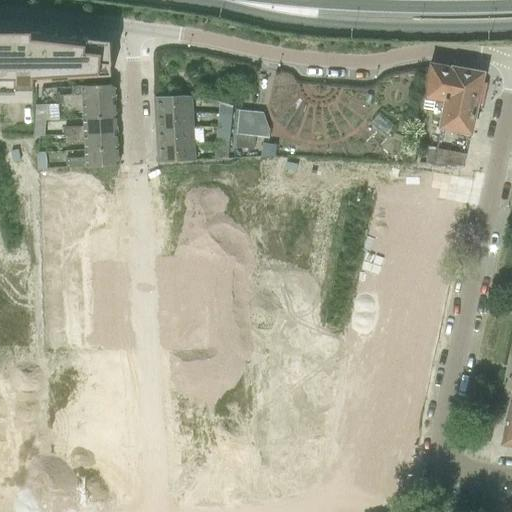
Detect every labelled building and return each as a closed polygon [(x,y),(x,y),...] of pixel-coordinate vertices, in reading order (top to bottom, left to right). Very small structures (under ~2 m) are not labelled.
[(0,91),(35,91),(35,81),(111,77),(111,66),(112,66),(111,42),(88,40),(88,39),(36,33),(0,33),(0,91)] [(427,84),(423,110),(432,111),(431,120),(442,122),(442,123),(443,123),(453,70),(445,69),(446,68),(442,68),(440,67),(436,66),(433,66),(429,65),(427,84)] [(442,123),(441,129),(471,134),(481,80),(478,80),(476,76),(477,73),(453,69),(453,70),(443,123),(442,123)] [(72,95),(62,95),(63,104),(83,103),(114,101),(113,85),(93,86),(83,87),(83,86),(81,86),(81,87),(72,87),(72,95)] [(155,98),(155,114),(191,113),(190,98),(188,98),(181,97),(169,97),(155,98)] [(83,103),(63,104),(63,113),(82,112),(83,119),(115,117),(114,101),(83,103)] [(232,107),(220,103),(218,118),(231,119),(232,107)] [(36,105),(35,121),(46,121),(49,121),(48,105),(36,105)] [(236,110),(234,134),(252,136),(255,112),(236,110)] [(155,114),(156,130),(192,128),(191,113),(155,114)] [(64,128),(64,136),(116,133),(115,117),(83,119),(83,127),(64,128)] [(231,119),(218,118),(217,132),(230,133),(231,119)] [(35,122),(34,138),(45,138),(46,121),(35,122)] [(156,130),(157,146),(193,144),(192,128),(156,130)] [(230,133),(217,132),(216,146),(228,147),(230,133)] [(84,143),(84,150),(117,148),(116,133),(64,136),(65,144),(84,143)] [(193,144),(157,146),(158,163),(194,161),(193,144)] [(262,144),(260,157),(274,156),(275,145),(262,144)] [(228,147),(216,146),(214,160),(227,159),(228,147)] [(85,159),(66,160),(66,169),(118,166),(117,165),(117,148),(84,150),(85,159)] [(434,166),(463,168),(466,154),(437,149),(434,166)] [(39,157),(37,157),(37,170),(46,169),(45,157),(39,157)] [(161,226),(156,226),(158,259),(194,257),(198,342),(163,344),(165,376),(171,376),(175,464),(179,464),(181,499),(264,495),(262,459),(252,460),(236,164),(158,169),(161,226)] [(120,171),(42,175),(58,470),(48,471),(50,506),(132,502),(131,466),(135,466),(130,378),(136,378),(134,345),(99,347),(94,262),(130,260),(128,228),(123,228),(120,171)] [(417,185),(413,204),(451,212),(455,193),(417,185)] [(377,188),(376,196),(388,199),(389,191),(377,188)] [(376,196),(374,204),(386,206),(388,199),(376,196)] [(413,204),(409,223),(447,231),(451,212),(413,204)] [(370,222),(368,234),(375,235),(378,223),(370,222)] [(409,223),(405,242),(443,250),(447,231),(409,223)] [(368,234),(365,245),(373,247),(375,235),(368,234)] [(405,242),(401,261),(439,269),(443,250),(405,242)] [(362,259),(359,271),(367,273),(370,261),(362,259)] [(401,261),(397,279),(435,287),(439,269),(401,261)] [(359,271),(357,283),(365,285),(367,273),(359,271)] [(397,279),(393,298),(431,306),(435,287),(397,279)] [(354,297),(351,309),(359,310),(362,299),(354,297)] [(393,298),(389,317),(427,325),(431,306),(393,298)] [(351,309),(349,321),(357,322),(359,310),(351,309)] [(305,316),(289,431),(302,433),(316,341),(335,344),(339,321),(305,316)] [(389,317),(385,336),(420,344),(423,344),(427,325),(389,317)] [(383,336),(379,352),(417,360),(420,344),(385,336),(383,336)] [(345,337),(344,345),(356,347),(357,339),(345,337)] [(344,345),(342,352),(354,355),(356,347),(344,345)] [(379,352),(376,368),(414,376),(417,360),(379,352)] [(374,373),(371,388),(409,397),(412,381),(374,373)] [(371,388),(368,405),(370,405),(405,413),(409,397),(371,388)] [(511,402),(510,402),(501,445),(511,447),(511,402)] [(370,405),(366,424),(404,433),(408,413),(405,413),(370,405)] [(366,424),(362,443),(400,451),(404,433),(366,424)] [(362,443),(358,462),(395,470),(400,451),(362,443)] [(358,462),(354,481),(391,489),(395,470),(358,462)] [(354,481),(350,497),(388,505),(391,489),(354,481)]
